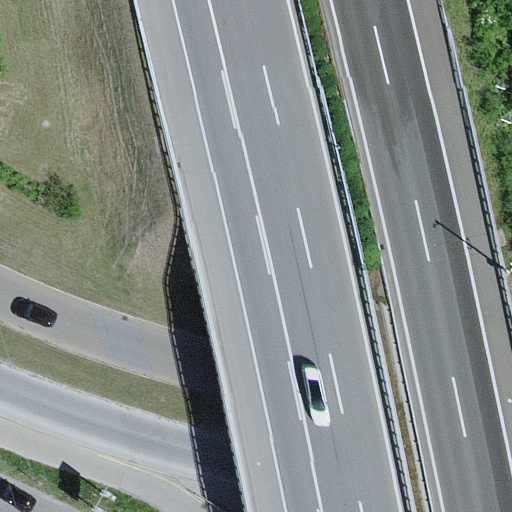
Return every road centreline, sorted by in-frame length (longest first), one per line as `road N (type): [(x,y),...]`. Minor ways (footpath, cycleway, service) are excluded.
road 1 (primary): [(511,437),(188,365),(0,294)]
road 2 (motorway): [(483,511),(367,0)]
road 3 (primary): [(0,385),(190,450),(427,511)]
road 4 (motorway): [(272,116),(364,511)]
road 5 (motorway): [(191,0),(272,116)]
